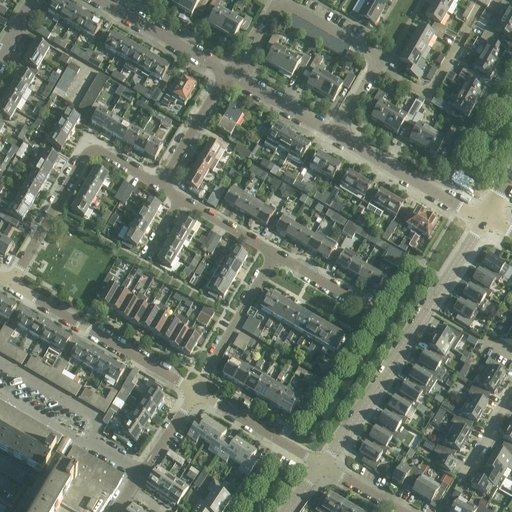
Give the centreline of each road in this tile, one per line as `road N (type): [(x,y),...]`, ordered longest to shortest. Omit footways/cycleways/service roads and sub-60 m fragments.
road 1 (residential): [(321,466),(484,221)]
road 2 (residential): [(335,136),(375,66),(373,53),(279,4),(234,77)]
road 3 (residential): [(10,283),(90,151),(159,186)]
road 4 (residential): [(195,391),(10,283)]
road 5 (residential): [(484,221),(335,136)]
road 6 (residential): [(195,391),(275,254)]
road 7 (residential): [(227,72),(100,0)]
road 8 (residential): [(159,186),(227,72)]
